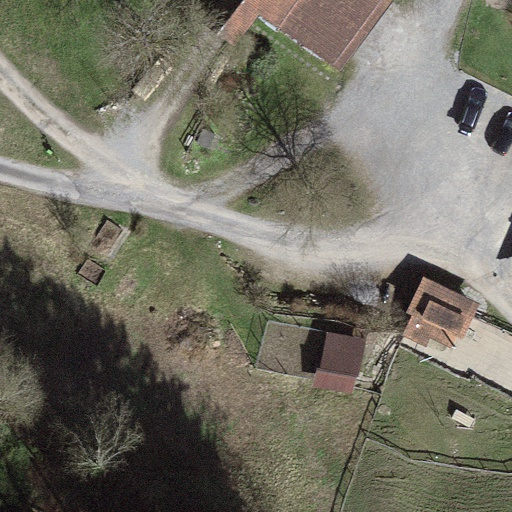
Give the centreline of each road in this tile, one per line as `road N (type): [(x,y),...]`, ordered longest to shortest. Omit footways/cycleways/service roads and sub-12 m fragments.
road 1 (track): [(176,208),(31,111),(0,70)]
road 2 (track): [(0,168),(176,208)]
